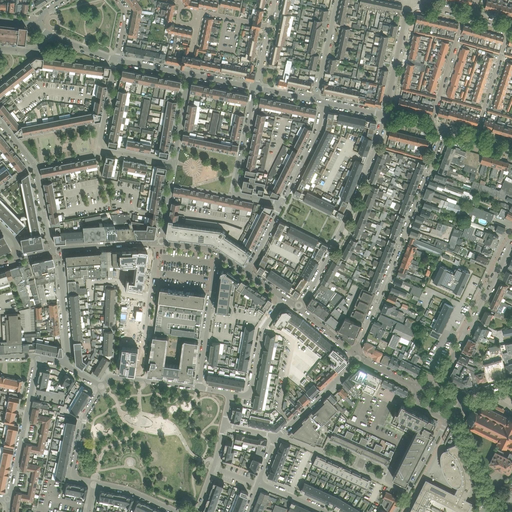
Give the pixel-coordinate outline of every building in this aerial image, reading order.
[(500,12),(503,2),(503,1),(503,0),(502,0),(497,0),(498,0),(495,11),(500,12)] [(175,10),(176,5),(166,3),(158,1),(157,5),(157,6),(160,7),(162,7),(163,5),(168,6),(167,8),(175,10)] [(142,8),(138,2),(132,6),(134,10),(134,11),(144,13),(151,14),(153,15),(154,12),(142,10),(142,8)] [(263,16),(264,10),(262,10),(263,7),(255,5),(254,5),(253,8),(256,9),(255,15),(263,16)] [(144,16),(144,13),(134,11),(133,16),(146,19),(149,19),(151,20),(152,20),(153,15),(151,14),(150,17),(144,16)] [(339,12),(337,18),(350,20),(351,18),(348,17),(349,15),(346,14),(346,13),(339,12)] [(421,23),(422,15),(418,14),(415,27),(414,32),(418,33),(419,31),(420,28),(417,28),(418,22),(421,23)] [(263,16),(255,15),(254,15),(253,17),(248,16),(248,19),(253,20),(253,21),(253,23),(252,25),(252,26),(249,26),(246,25),(246,28),(247,29),(251,29),(250,32),(259,34),(260,28),(260,27),(261,25),(261,23),(261,22),(263,16)] [(172,23),(173,19),(165,18),(165,19),(165,21),(164,26),(166,26),(167,27),(172,23)] [(212,26),(212,25),(213,24),(205,22),(204,27),(220,31),(220,28),(217,28),(217,27),(212,26)] [(167,27),(166,29),(169,30),(167,37),(171,38),(172,33),(173,30),(174,30),(175,26),(174,26),(174,24),(172,23),(167,27)] [(26,33),(27,28),(27,27),(26,27),(24,27),(19,26),(0,24),(0,41),(1,41),(6,42),(9,42),(14,43),(16,43),(25,44),(26,35),(26,33)] [(471,35),(473,27),(469,26),(465,38),(467,39),(469,34),(471,35)] [(396,35),(397,30),(382,27),(382,30),(389,32),(389,34),(396,35)] [(480,38),(482,30),(478,28),(474,41),(476,41),(477,37),(480,38)] [(312,34),(312,35),(311,37),(306,36),(306,38),(311,39),(310,42),(317,43),(319,38),(319,37),(319,36),(320,31),(310,29),(310,31),(307,30),(307,33),(312,34)] [(210,36),(211,34),(203,32),(202,37),(218,40),(218,38),(215,37),(210,36)] [(258,40),(259,34),(250,32),(252,32),(250,38),(258,40)] [(494,49),(493,52),(499,53),(500,51),(504,37),(498,35),(496,42),(499,43),(498,48),(498,51),(494,49)] [(140,57),(145,58),(147,47),(148,41),(143,40),(143,43),(142,45),(140,57)] [(449,43),(442,41),(441,43),(439,42),(439,44),(441,44),(440,47),(448,49),(449,45),(448,45),(449,43)] [(208,46),(208,43),(201,42),(200,47),(207,48),(216,50),(216,48),(213,47),(208,46)] [(157,47),(154,59),(159,60),(159,61),(160,61),(163,44),(160,44),(159,48),(157,47)] [(164,62),(166,55),(168,45),(163,44),(160,61),(164,62)] [(188,56),(190,47),(185,46),(185,49),(186,49),(185,53),(184,52),(183,55),(183,58),(182,58),(183,58),(182,65),(184,66),(185,64),(187,65),(189,65),(192,65),(192,66),(198,67),(200,67),(202,60),(202,59),(197,58),(198,54),(198,51),(206,52),(207,50),(202,49),(200,48),(196,48),(195,54),(194,57),(193,57),(191,56),(189,56),(188,56)] [(447,53),(448,49),(440,47),(440,50),(438,49),(437,51),(439,51),(438,53),(445,55),(445,53),(447,53)] [(469,52),(469,50),(463,48),(463,47),(462,50),(461,49),(460,53),(467,56),(468,53),(469,54),(470,54),(471,52),(469,52)] [(492,62),(494,57),(492,57),(493,54),(486,51),(485,54),(483,54),(482,59),(485,60),(492,62)] [(408,57),(408,60),(420,63),(421,59),(419,59),(419,57),(421,57),(422,55),(409,52),(408,57)] [(255,57),(256,55),(246,53),(246,57),(242,56),(241,60),(244,60),(247,61),(249,61),(250,59),(254,60),(254,56),(255,57)] [(444,57),(445,55),(438,53),(437,55),(436,55),(435,56),(437,57),(437,59),(444,62),(445,58),(444,57)] [(467,58),(467,56),(460,53),(458,57),(459,58),(459,60),(466,62),(466,60),(468,60),(468,59),(467,58)] [(30,62),(35,69),(38,66),(35,57),(30,62)] [(278,65),(278,61),(269,59),(269,61),(270,61),(269,65),(270,65),(270,66),(272,66),(273,65),(276,66),(275,67),(280,68),(281,65),(278,65)] [(443,66),(444,62),(437,59),(436,62),(434,61),(433,63),(435,63),(434,65),(441,67),(442,65),(443,66)] [(35,69),(30,62),(25,65),(31,72),(35,69)] [(425,67),(423,66),(422,66),(415,64),(407,63),(406,67),(419,70),(422,71),(424,71),(425,67)] [(254,81),(256,72),(253,72),(254,65),(251,64),(251,68),(248,67),(246,79),(254,81)] [(289,76),(290,69),(291,68),(291,65),(286,64),(285,70),(283,78),(280,77),(278,86),(287,88),(287,85),(287,84),(288,81),(289,76)] [(31,72),(25,65),(21,69),(26,76),(31,72)] [(440,69),(441,67),(434,65),(433,67),(432,67),(431,68),(434,69),(433,71),(440,74),(442,70),(440,69)] [(462,70),(463,68),(456,65),(454,69),(456,70),(455,72),(462,74),(462,72),(464,72),(465,71),(462,70)] [(16,72),(22,79),(26,76),(21,69),(16,72)] [(122,69),(121,75),(120,79),(126,80),(128,70),(122,69)] [(12,76),(18,83),(22,79),(16,72),(12,76)] [(453,73),(452,77),(460,80),(460,78),(462,78),(463,77),(461,76),(462,74),(455,72),(454,74),(453,73)] [(172,85),(121,75),(120,79),(118,90),(127,92),(167,100),(176,102),(176,98),(176,97),(177,97),(178,91),(177,91),(177,90),(172,89),(171,89),(172,86),(172,85)] [(18,83),(12,76),(8,79),(13,86),(18,83)] [(436,81),(437,79),(430,77),(430,80),(428,79),(428,81),(430,81),(429,84),(436,86),(438,82),(436,81)] [(452,77),(451,81),(452,82),(451,84),(458,86),(458,84),(460,85),(461,83),(459,82),(460,80),(452,77)] [(13,86),(8,79),(3,82),(9,90),(13,86)] [(180,81),(174,79),(172,89),(177,90),(178,90),(180,81)] [(0,85),(0,87),(5,93),(9,90),(3,82),(0,85)] [(429,83),(427,90),(433,92),(434,89),(435,90),(436,86),(429,84),(429,83)] [(380,107),(385,86),(379,84),(376,97),(374,107),(375,106),(380,107)] [(457,88),(458,86),(451,84),(450,86),(449,85),(448,89),(457,92),(457,90),(458,90),(459,89),(457,88)] [(188,104),(198,105),(244,115),(245,112),(245,110),(246,110),(247,105),(246,104),(241,103),(242,100),(242,99),(191,88),(190,92),(188,104)] [(365,101),(367,94),(363,93),(364,89),(361,88),(360,91),(360,92),(358,99),(365,101)] [(456,95),(457,92),(448,89),(447,93),(448,94),(447,96),(454,98),(455,96),(456,96),(457,95),(456,95)] [(104,98),(105,92),(97,90),(95,96),(100,96),(100,97),(99,99),(99,101),(99,102),(94,101),(93,106),(102,108),(103,102),(104,100),(104,98)] [(126,98),(127,92),(118,90),(117,97),(126,98)] [(417,110),(419,102),(417,102),(419,94),(421,95),(422,93),(417,91),(416,93),(416,96),(412,109),(417,110)] [(403,106),(406,93),(404,93),(402,98),(400,98),(398,105),(403,106)] [(472,99),(472,102),(476,103),(477,101),(479,102),(481,97),(474,94),(474,95),(472,99)] [(422,111),(425,98),(423,98),(421,103),(419,102),(417,110),(422,111)] [(163,99),(162,106),(166,106),(175,108),(176,102),(167,100),(163,99)] [(432,114),(435,101),(432,100),(431,105),(429,105),(427,112),(432,114)] [(493,109),(500,111),(502,103),(495,101),(494,106),(493,109)] [(450,109),(450,106),(451,105),(448,104),(447,109),(444,109),(442,116),(447,118),(447,117),(450,109)] [(0,113),(0,114),(3,119),(10,113),(7,109),(0,113)] [(127,111),(123,111),(114,109),(113,115),(126,118),(127,111)] [(92,112),(94,121),(100,120),(101,114),(92,112)] [(329,112),(327,118),(328,118),(334,119),(337,120),(338,120),(337,122),(343,123),(345,115),(339,113),(339,114),(338,114),(329,112)] [(3,119),(7,123),(14,117),(10,113),(3,119)] [(113,115),(112,121),(121,123),(124,124),(126,118),(113,115)] [(14,117),(7,123),(10,127),(17,122),(14,117)] [(328,118),(325,130),(326,130),(331,132),(333,124),(333,121),(334,119),(328,118)] [(361,118),(359,127),(364,128),(365,126),(366,126),(369,126),(375,128),(377,122),(367,120),(366,120),(366,119),(361,118)] [(497,132),(500,121),(498,121),(497,123),(495,122),(493,130),(492,130),(492,131),(497,132)] [(21,126),(17,122),(10,127),(14,132),(21,126)] [(304,126),(305,123),(299,122),(298,126),(301,126),(303,128),(302,131),(310,135),(313,130),(312,130),(308,127),(304,126)] [(163,125),(159,124),(158,130),(162,131),(171,133),(172,127),(163,125)] [(14,132),(17,136),(23,135),(21,126),(14,132)] [(326,130),(324,134),(332,138),(335,134),(331,132),(326,130)] [(310,135),(302,131),(299,136),(307,140),(310,135)] [(398,140),(400,132),(395,131),(392,144),(394,145),(396,139),(398,140)] [(324,134),(321,138),(330,143),(332,138),(324,134)] [(408,142),(410,135),(405,134),(402,146),(404,147),(405,142),(408,142)] [(188,144),(195,145),(196,138),(189,136),(188,144)] [(307,140),(299,136),(297,141),(305,145),(307,140)] [(365,136),(363,141),(371,145),(373,139),(372,139),(367,137),(365,136)] [(418,145),(420,137),(415,136),(411,149),(413,149),(415,144),(418,145)] [(195,145),(202,147),(204,139),(196,138),(195,145)] [(321,138),(319,143),(328,147),(330,143),(321,138)] [(429,140),(424,138),(421,151),(420,156),(419,158),(421,158),(425,160),(427,156),(423,155),(425,147),(427,147),(429,140)] [(202,147),(209,148),(211,141),(204,139),(202,147)] [(131,149),(137,151),(143,152),(145,143),(140,142),(139,142),(133,140),(131,149)] [(209,148),(217,150),(218,142),(211,141),(209,148)] [(298,159),(301,153),(302,152),(302,150),(305,145),(297,141),(294,146),(298,148),(297,149),(297,151),(293,149),(290,154),(298,159)] [(363,141),(360,147),(369,150),(371,145),(363,141)] [(10,146),(6,142),(0,146),(0,148),(3,152),(10,146)] [(217,150),(224,151),(225,144),(218,142),(217,150)] [(319,143),(317,147),(326,151),(328,147),(319,143)] [(224,151),(231,153),(233,145),(232,145),(225,144),(224,151)] [(465,164),(469,151),(466,150),(466,152),(449,145),(448,146),(447,147),(448,148),(447,150),(446,152),(445,152),(445,153),(445,154),(445,156),(456,160),(457,158),(453,156),(454,153),(461,156),(460,159),(459,161),(462,163),(465,164)] [(14,151),(10,146),(3,152),(7,157),(14,151)] [(317,147),(315,151),(324,156),(326,151),(317,147)] [(360,147),(358,152),(367,155),(369,150),(360,147)] [(18,156),(14,151),(7,157),(10,162),(18,156)] [(315,151),(313,156),(322,160),(324,156),(315,151)] [(380,151),(378,156),(390,160),(391,158),(388,157),(389,154),(380,151)] [(298,159),(290,154),(288,160),(296,164),(298,159)] [(477,168),(479,162),(480,162),(482,155),(478,154),(474,167),(471,166),(469,165),(467,171),(473,173),(476,174),(477,168)] [(18,156),(10,162),(14,166),(21,161),(18,156)] [(313,156),(311,160),(319,164),(322,160),(313,156)] [(376,161),(374,166),(387,171),(388,168),(385,167),(385,165),(383,164),(383,163),(386,164),(387,162),(389,163),(390,160),(378,156),(377,160),(376,161)] [(451,161),(456,163),(462,164),(462,163),(459,161),(456,160),(445,156),(444,158),(443,159),(442,160),(443,161),(442,162),(441,162),(441,164),(441,167),(452,171),(453,168),(449,167),(450,164),(451,161)] [(494,158),(493,158),(492,158),(492,157),(490,157),(487,156),(482,175),(485,175),(486,173),(485,173),(488,165),(491,166),(493,167),(492,170),(490,177),(493,178),(498,160),(496,159),(496,158),(494,158)] [(285,165),(293,169),(296,164),(288,160),(285,165)] [(311,160),(309,164),(317,168),(319,164),(311,160)] [(355,160),(353,165),(362,169),(364,163),(355,160)] [(511,166),(511,164),(509,163),(509,162),(507,162),(504,161),(503,161),(503,160),(501,160),(498,160),(493,178),(495,179),(496,176),(498,168),(502,169),(499,180),(501,181),(503,173),(504,170),(507,171),(507,170),(509,171),(511,168),(511,166)] [(18,171),(25,166),(21,161),(14,166),(18,171)] [(112,169),(114,163),(104,161),(103,168),(112,169)] [(309,164),(306,168),(315,173),(317,168),(309,164)] [(421,174),(423,169),(411,164),(410,167),(412,167),(411,169),(415,171),(415,172),(412,171),(411,173),(408,172),(407,174),(420,179),(421,174)] [(283,170),(291,174),(293,169),(285,165),(283,170)] [(353,165),(351,171),(360,174),(362,169),(353,165)] [(374,166),(373,171),(371,176),(383,180),(384,178),(382,178),(381,177),(380,177),(378,177),(379,174),(379,173),(380,171),(383,171),(382,172),(386,173),(387,171),(374,166)] [(458,173),(452,171),(441,167),(440,169),(439,169),(438,170),(439,171),(446,174),(451,176),(451,174),(457,176),(458,173)] [(7,179),(12,176),(6,168),(1,172),(7,179)] [(111,176),(112,169),(103,168),(102,174),(111,176)] [(246,168),(242,190),(263,194),(268,173),(255,170),(246,168)] [(306,168),(304,173),(313,177),(315,173),(306,168)] [(280,175),(288,179),(291,174),(283,170),(280,175)] [(163,179),(165,173),(155,171),(154,178),(163,179)] [(348,175),(348,176),(358,179),(360,174),(351,171),(349,176),(348,175)] [(43,245),(41,238),(28,172),(21,178),(32,237),(34,239),(29,240),(28,235),(20,236),(22,249),(43,245)] [(304,173),(302,177),(303,178),(307,180),(311,182),(313,177),(304,173)] [(457,181),(438,174),(436,173),(434,179),(445,183),(446,181),(455,184),(456,183),(457,182),(457,181)] [(418,184),(420,179),(407,174),(406,177),(409,178),(409,177),(412,178),(411,182),(410,185),(407,184),(407,183),(404,182),(403,184),(416,189),(418,184)] [(288,179),(280,175),(278,180),(286,184),(288,179)] [(348,176),(346,181),(356,185),(358,179),(348,176)] [(162,186),(163,179),(154,178),(153,184),(162,186)] [(303,178),(297,189),(302,192),(303,190),(305,187),(307,182),(306,181),(307,180),(303,178)] [(446,185),(435,181),(430,179),(428,186),(436,189),(437,186),(444,188),(445,187),(446,187),(446,185)] [(500,190),(511,194),(511,182),(505,179),(500,190)] [(286,184),(278,180),(275,185),(283,189),(286,184)] [(347,182),(345,187),(354,190),(356,185),(346,181),(347,182)] [(478,189),(480,183),(474,181),(473,182),(471,186),(477,189),(478,189)] [(511,202),(511,194),(500,190),(480,183),(478,189),(478,190),(505,200),(506,199),(511,202)] [(153,184),(152,191),(161,192),(162,186),(153,184)] [(414,194),(416,189),(403,184),(402,187),(405,188),(406,188),(408,189),(407,192),(406,195),(403,194),(403,193),(400,192),(399,195),(412,199),(414,194)] [(475,195),(477,189),(471,186),(464,184),(462,187),(470,190),(469,192),(475,195)] [(283,189),(275,185),(273,190),(281,194),(283,189)] [(379,188),(377,187),(372,185),(370,190),(383,195),(383,194),(390,197),(391,197),(393,192),(393,190),(391,189),(389,188),(388,188),(386,193),(381,191),(380,191),(378,190),(379,188)] [(464,191),(447,185),(446,189),(462,194),(464,191)] [(185,204),(188,189),(181,187),(179,196),(182,197),(182,203),(185,204)] [(345,187),(343,192),(352,195),(354,190),(345,187)] [(435,190),(432,189),(427,187),(425,192),(456,204),(457,201),(448,197),(434,192),(435,190)] [(188,189),(185,204),(188,204),(190,198),(193,199),(195,190),(188,189)] [(296,189),(294,194),(303,199),(304,199),(303,200),(308,202),(312,194),(307,192),(306,194),(305,193),(302,192),(297,189),(296,189)] [(199,207),(202,192),(195,190),(193,199),(193,202),(196,203),(196,206),(199,207)] [(383,195),(370,190),(368,195),(367,200),(379,205),(383,206),(384,204),(377,201),(376,201),(374,200),(375,198),(376,195),(379,196),(382,197),(383,195)] [(160,199),(161,192),(152,191),(151,197),(160,199)] [(208,202),(210,193),(202,192),(199,207),(202,207),(205,202),(208,202)] [(343,192),(341,198),(344,199),(349,201),(352,195),(343,192)] [(456,204),(425,192),(423,198),(431,201),(432,199),(440,202),(438,206),(440,207),(445,209),(449,210),(451,211),(468,217),(469,213),(470,209),(456,204)] [(211,203),(211,209),(214,210),(217,195),(210,193),(208,202),(211,203)] [(312,194),(308,202),(313,204),(317,196),(312,194)] [(219,205),(222,205),(224,196),(217,195),(214,210),(217,210),(219,205)] [(410,204),(412,199),(399,195),(398,197),(401,199),(402,198),(404,199),(403,202),(402,205),(399,204),(396,202),(395,205),(408,209),(410,204)] [(22,218),(1,196),(0,197),(0,218),(14,233),(16,232),(20,236),(28,234),(29,238),(33,237),(35,239),(41,238),(36,215),(22,218)] [(225,212),(228,213),(231,198),(224,196),(222,205),(225,206),(225,212)] [(317,196),(313,204),(317,207),(321,199),(317,196)] [(159,205),(160,199),(151,197),(150,204),(159,205)] [(228,213),(231,213),(234,208),(237,208),(239,200),(231,198),(228,213)] [(321,199),(317,207),(322,209),(326,201),(321,199)] [(339,208),(338,210),(344,212),(349,201),(344,199),(341,205),(339,208)] [(240,209),(240,215),(243,216),(246,201),(239,200),(237,208),(240,209)] [(379,205),(367,200),(365,205),(363,210),(375,215),(376,212),(373,211),(372,212),(370,211),(371,208),(372,205),(375,206),(378,207),(379,205)] [(246,216),(248,211),(251,211),(253,203),(246,201),(243,216),(246,216)] [(326,201),(322,209),(326,211),(330,203),(326,201)] [(181,204),(172,202),(171,208),(170,213),(169,219),(176,220),(178,220),(179,214),(175,214),(175,209),(180,210),(181,204)] [(423,208),(427,209),(431,211),(431,209),(438,211),(440,207),(438,206),(438,207),(425,202),(423,208)] [(330,203),(326,211),(331,214),(331,213),(333,214),(342,218),(344,213),(344,212),(338,210),(335,208),(334,208),(335,205),(330,203)] [(47,206),(49,214),(50,223),(59,221),(58,215),(54,216),(53,213),(53,211),(57,210),(56,204),(47,206)] [(153,211),(153,214),(152,217),(148,217),(147,223),(156,225),(157,218),(157,215),(159,205),(150,204),(149,211),(153,211)] [(265,205),(263,209),(271,213),(274,207),(265,205)] [(406,214),(408,209),(395,205),(394,208),(397,209),(398,208),(400,209),(399,212),(401,213),(406,214)] [(494,214),(490,212),(474,206),(472,205),(470,209),(469,213),(476,215),(491,221),(494,214)] [(511,210),(510,209),(509,212),(502,208),(499,215),(503,217),(504,216),(511,220),(511,210)] [(263,209),(260,214),(268,218),(271,213),(263,209)] [(435,214),(431,212),(422,209),(420,215),(429,218),(429,217),(433,219),(435,214)] [(375,215),(363,210),(361,215),(359,220),(371,225),(372,223),(369,221),(368,222),(366,221),(367,218),(368,215),(371,216),(371,217),(374,218),(375,215)] [(136,238),(131,221),(129,214),(124,213),(111,214),(113,223),(117,231),(117,239),(136,238)] [(473,222),(476,215),(469,213),(468,217),(469,218),(468,220),(470,221),(473,222)] [(260,214),(258,219),(266,223),(268,218),(260,214)] [(431,220),(421,216),(417,215),(415,220),(419,222),(423,223),(424,220),(433,224),(434,222),(434,221),(431,220)] [(401,228),(403,223),(403,222),(391,218),(390,220),(395,221),(394,225),(392,230),(387,228),(387,229),(399,234),(401,228)] [(245,248),(225,235),(226,232),(222,229),(175,223),(176,220),(169,219),(167,234),(169,238),(181,239),(213,243),(217,246),(245,265),(253,248),(247,245),(245,248)] [(258,219),(255,224),(263,228),(266,223),(258,219)] [(371,225),(359,220),(357,225),(355,230),(367,235),(368,233),(365,232),(362,231),(363,228),(364,225),(367,226),(367,227),(370,228),(371,225)] [(498,236),(494,234),(489,232),(483,229),(484,226),(470,221),(468,220),(467,224),(465,227),(462,236),(478,241),(484,244),(484,243),(485,244),(484,246),(489,248),(490,246),(493,247),(496,248),(498,243),(499,241),(497,240),(498,236)] [(154,238),(156,225),(147,223),(135,221),(133,221),(131,221),(136,238),(154,238)] [(280,221),(278,226),(278,227),(284,229),(286,231),(288,231),(287,234),(291,236),(295,228),(291,225),(290,226),(289,225),(280,221)] [(426,229),(427,227),(414,221),(412,227),(419,230),(420,227),(426,229)] [(94,226),(82,226),(83,241),(87,241),(87,239),(91,239),(92,241),(92,240),(96,240),(99,240),(99,238),(101,238),(103,238),(104,240),(106,240),(106,241),(107,240),(107,239),(106,232),(104,227),(104,225),(102,225),(102,222),(99,222),(99,225),(94,226)] [(113,223),(103,223),(104,225),(104,227),(106,232),(107,239),(116,239),(117,239),(117,231),(113,223)] [(261,233),(263,228),(255,224),(253,229),(261,233)] [(503,233),(505,228),(498,225),(497,227),(491,224),(490,227),(503,233)] [(278,227),(273,237),(278,239),(281,234),(282,231),(284,229),(278,227)] [(295,228),(291,236),(296,238),(300,230),(295,228)] [(253,229),(250,234),(258,238),(261,233),(253,229)] [(397,239),(399,234),(387,229),(386,230),(385,233),(388,234),(388,233),(391,234),(390,237),(397,239)] [(300,230),(296,238),(300,240),(304,232),(300,230)] [(421,233),(416,231),(411,230),(409,235),(419,239),(421,233)] [(304,232),(300,240),(305,243),(304,244),(309,235),(304,232)] [(250,234),(248,239),(256,243),(258,238),(250,234)] [(309,235),(304,244),(309,246),(314,237),(309,235)] [(0,253),(4,252),(4,253),(11,249),(4,236),(0,237),(0,253)] [(314,237),(309,246),(314,248),(314,247),(315,245),(317,246),(320,247),(325,250),(328,245),(319,240),(318,240),(318,239),(314,237)] [(436,246),(426,243),(421,241),(416,239),(411,237),(409,244),(417,247),(423,249),(424,249),(440,255),(442,249),(439,248),(436,246)] [(358,242),(356,240),(351,238),(349,243),(360,249),(362,246),(359,245),(356,244),(358,242)] [(422,239),(421,241),(426,243),(436,246),(438,239),(436,238),(434,244),(430,242),(431,241),(428,240),(427,241),(422,239)] [(245,244),(247,245),(253,248),(256,243),(248,239),(245,244)] [(386,246),(385,249),(384,252),(381,251),(382,251),(378,249),(377,252),(390,257),(392,252),(394,247),(380,241),(378,240),(377,243),(384,245),(386,246)] [(454,248),(455,245),(456,242),(450,240),(449,243),(446,250),(452,253),(453,251),(454,248)] [(360,249),(349,243),(346,247),(344,252),(355,258),(356,256),(354,254),(353,255),(351,254),(353,251),(354,248),(357,249),(356,250),(359,251),(360,249)] [(417,247),(409,244),(407,249),(422,254),(423,252),(416,249),(417,247)] [(477,244),(475,250),(489,255),(490,255),(490,254),(491,254),(492,250),(477,244)] [(317,252),(313,260),(319,263),(325,250),(320,247),(318,249),(317,252)] [(121,251),(112,252),(112,265),(136,264),(133,282),(128,281),(127,284),(127,287),(128,287),(141,289),(142,289),(147,250),(137,249),(137,250),(134,250),(132,250),(131,250),(121,251)] [(422,254),(407,249),(405,254),(413,257),(414,254),(421,257),(420,258),(424,259),(425,255),(422,254)] [(485,264),(486,263),(487,263),(487,262),(487,261),(487,260),(488,257),(474,251),(471,258),(476,261),(476,260),(481,262),(485,264)] [(355,258),(344,252),(341,256),(348,260),(349,257),(351,259),(354,261),(355,258)] [(386,267),(388,262),(390,257),(377,252),(376,254),(379,256),(380,255),(382,256),(381,259),(380,262),(377,261),(374,259),(373,262),(386,267)] [(94,268),(93,253),(86,254),(88,274),(83,274),(83,277),(83,278),(88,278),(95,278),(94,276),(94,268)] [(101,277),(100,253),(93,253),(94,268),(94,276),(95,278),(101,277)] [(81,277),(79,254),(72,255),(74,278),(81,277)] [(88,274),(86,254),(79,254),(81,277),(83,277),(83,274),(88,274)] [(264,254),(259,265),(260,265),(264,267),(270,257),(264,254)] [(405,254),(403,260),(401,265),(416,271),(417,268),(415,267),(416,265),(411,263),(411,262),(417,264),(419,261),(412,259),(413,257),(405,254)] [(74,278),(72,255),(65,255),(67,278),(74,278)] [(55,272),(54,266),(54,265),(52,257),(45,259),(49,273),(49,277),(51,276),(55,275),(54,272),(55,272)] [(336,257),(333,261),(344,267),(345,268),(346,264),(343,263),(341,262),(342,260),(340,259),(336,257)] [(310,258),(308,263),(317,267),(319,263),(313,260),(310,258)] [(49,273),(45,259),(38,260),(42,275),(43,278),(44,278),(46,277),(49,277),(49,273)] [(38,260),(31,262),(33,267),(35,277),(38,276),(38,279),(43,278),(42,275),(38,260)] [(344,267),(333,261),(330,268),(327,273),(338,279),(339,277),(336,275),(335,275),(336,271),(339,267),(343,269),(344,267)] [(384,272),(386,267),(373,262),(372,265),(375,266),(375,265),(378,266),(377,269),(376,272),(373,271),(370,270),(369,272),(382,277),(384,272)] [(32,274),(30,268),(28,263),(23,264),(26,272),(27,272),(28,276),(32,274)] [(308,263),(306,267),(314,271),(317,267),(308,263)] [(29,281),(26,272),(23,264),(19,266),(24,282),(25,285),(29,283),(29,281)] [(260,265),(257,270),(265,276),(266,276),(266,277),(271,280),(276,272),(271,269),(270,271),(269,271),(264,267),(260,265)] [(416,271),(401,265),(399,270),(407,273),(408,271),(415,273),(416,271)] [(441,265),(433,281),(440,285),(440,284),(453,290),(453,291),(460,294),(462,288),(463,289),(465,283),(470,272),(463,269),(456,266),(454,272),(448,269),(448,268),(441,265)] [(25,285),(24,282),(21,274),(17,276),(14,267),(10,269),(13,279),(14,281),(23,305),(24,307),(27,307),(31,305),(29,299),(25,285)] [(306,267),(303,271),(312,276),(314,271),(306,267)] [(216,309),(227,311),(231,279),(237,283),(240,279),(225,269),(221,271),(216,309)] [(0,293),(12,290),(8,280),(5,270),(0,271),(0,293)] [(421,279),(399,270),(398,273),(397,273),(397,274),(397,275),(397,276),(404,279),(405,276),(419,282),(419,280),(420,281),(421,279)] [(511,272),(506,270),(503,279),(511,283),(511,272)] [(303,271),(301,275),(304,277),(308,279),(310,280),(312,276),(303,271)] [(276,272),(271,280),(275,283),(280,275),(276,272)] [(380,282),(382,277),(369,272),(368,275),(371,276),(374,277),(373,279),(372,283),(369,282),(369,281),(366,280),(365,282),(378,287),(380,282)] [(338,279),(327,273),(324,278),(331,282),(332,279),(337,281),(338,279)] [(280,275),(275,283),(279,285),(284,278),(280,275)] [(297,286),(295,288),(300,291),(308,279),(304,277),(303,279),(302,278),(298,284),(297,286)] [(413,285),(401,279),(396,277),(395,280),(394,280),(394,281),(394,282),(394,283),(401,286),(402,283),(412,287),(413,285)] [(284,278),(279,285),(283,288),(288,281),(284,278)] [(331,282),(324,278),(321,283),(331,288),(332,286),(334,287),(335,285),(331,282)] [(39,303),(35,283),(34,279),(29,281),(29,283),(30,285),(34,298),(35,304),(39,303)] [(241,290),(246,283),(242,280),(237,287),(241,290)] [(288,281),(283,288),(288,291),(289,291),(298,297),(301,292),(300,291),(295,288),(293,286),(291,286),(293,283),(288,281)] [(376,292),(378,287),(365,282),(364,285),(367,286),(370,287),(369,289),(376,292)] [(246,293),(250,286),(246,283),(241,290),(246,293)] [(507,289),(508,286),(504,284),(503,284),(501,283),(498,289),(510,294),(511,294),(511,291),(511,290),(510,290),(510,291),(507,289)] [(319,315),(336,292),(336,291),(322,284),(320,286),(327,290),(313,311),(319,315)] [(410,293),(420,296),(423,288),(413,285),(410,293)] [(246,293),(250,296),(255,289),(250,286),(246,293)] [(313,311),(327,290),(320,286),(313,297),(306,306),(313,311)] [(407,292),(398,288),(393,286),(392,286),(392,288),(391,289),(390,290),(391,290),(390,292),(395,294),(398,295),(398,293),(405,296),(406,295),(409,296),(410,293),(407,292)] [(360,292),(362,293),(373,298),(375,293),(362,287),(360,292)] [(161,288),(155,331),(158,332),(198,337),(200,337),(206,294),(161,288)] [(250,296),(255,299),(259,292),(255,289),(250,296)] [(510,294),(498,289),(495,294),(492,300),(504,306),(508,307),(509,305),(501,301),(502,298),(504,294),(509,297),(510,294)] [(255,299),(259,302),(264,295),(259,292),(255,299)] [(325,320),(344,297),(336,292),(319,315),(324,319),(325,320)] [(362,293),(360,292),(358,297),(371,302),(373,298),(362,293)] [(389,294),(389,295),(388,295),(388,296),(388,297),(387,299),(391,301),(394,303),(399,305),(401,299),(394,296),(392,295),(389,294)] [(259,302),(264,305),(268,298),(264,295),(259,302)] [(345,316),(348,308),(344,303),(347,299),(344,297),(325,320),(336,329),(342,323),(345,316)] [(371,302),(358,297),(356,301),(369,307),(371,302)] [(264,305),(268,308),(272,302),(272,300),(271,299),(269,298),(268,298),(264,305)] [(506,314),(501,311),(504,306),(492,300),(490,306),(492,307),(491,309),(498,313),(505,316),(506,314)] [(354,306),(360,309),(367,312),(369,307),(356,301),(354,306)] [(396,309),(397,307),(386,302),(383,307),(402,315),(404,312),(396,309)] [(454,307),(445,303),(442,308),(451,312),(454,307)] [(360,309),(354,306),(352,311),(365,316),(367,312),(360,309)] [(383,307),(381,312),(386,314),(389,315),(390,313),(401,318),(402,315),(383,307)] [(281,310),(270,327),(277,329),(281,323),(284,325),(288,320),(293,313),(287,308),(284,309),(284,311),(282,311),(281,310)] [(451,312),(442,308),(440,313),(449,317),(451,312)] [(365,316),(352,311),(350,315),(363,321),(365,316)] [(488,323),(492,315),(492,314),(485,311),(481,320),(486,322),(488,323)] [(22,351),(21,336),(23,336),(23,334),(21,334),(21,332),(23,332),(23,329),(21,329),(20,313),(5,314),(5,316),(2,316),(3,341),(0,341),(0,352),(10,352),(19,351),(19,352),(22,351)] [(293,313),(288,320),(293,323),(298,316),(293,313)] [(449,317),(440,313),(438,318),(447,322),(449,317)] [(410,341),(416,330),(409,327),(380,314),(378,320),(387,325),(389,325),(388,325),(392,328),(390,332),(393,333),(401,336),(401,337),(410,341)] [(298,316),(293,323),(297,326),(303,319),(298,316)] [(357,335),(362,324),(345,316),(342,323),(336,329),(343,333),(343,334),(343,335),(347,337),(347,338),(348,339),(348,340),(349,340),(351,341),(352,341),(353,341),(354,341),(355,339),(355,338),(356,337),(356,336),(356,334),(357,335)] [(407,317),(406,321),(411,323),(409,327),(416,330),(419,323),(416,321),(407,317)] [(447,322),(438,318),(435,322),(444,327),(447,322)] [(303,319),(297,326),(302,330),(307,323),(303,319)] [(385,329),(387,325),(378,320),(375,319),(373,324),(385,329)] [(444,327),(435,322),(433,328),(442,332),(444,327)] [(307,323),(302,330),(306,333),(312,327),(307,323)] [(367,354),(370,356),(372,357),(385,330),(385,329),(373,324),(370,331),(363,348),(365,353),(367,354)] [(487,336),(490,330),(479,325),(476,331),(484,335),(487,336)] [(312,327),(306,333),(310,337),(316,330),(312,327)] [(316,330),(310,337),(315,341),(320,334),(316,330)] [(155,331),(154,331),(154,332),(155,332),(154,340),(153,343),(153,347),(152,355),(151,364),(150,367),(149,374),(153,375),(157,376),(157,375),(158,375),(159,375),(162,375),(164,375),(166,376),(167,375),(176,376),(176,377),(178,377),(180,378),(183,378),(184,378),(185,378),(184,379),(189,380),(193,380),(194,372),(194,370),(195,361),(196,353),(197,349),(197,345),(198,341),(198,337),(158,332),(155,331)] [(483,337),(484,335),(476,331),(473,337),(481,341),(484,342),(486,338),(483,337)] [(275,340),(276,334),(267,332),(266,336),(267,336),(266,339),(275,340)] [(388,365),(396,348),(396,347),(399,341),(401,337),(401,336),(393,333),(389,342),(388,344),(383,355),(380,361),(384,363),(388,365)] [(320,334),(315,341),(319,345),(325,338),(320,334)] [(401,337),(399,341),(408,345),(410,341),(401,337)] [(325,338),(319,345),(324,348),(329,342),(325,338)] [(389,342),(381,338),(372,357),(380,361),(389,342)] [(73,342),(74,348),(74,355),(79,355),(82,354),(81,348),(80,341),(77,341),(77,339),(73,339),(73,342)] [(476,343),(473,341),(469,339),(466,345),(473,349),(474,348),(476,343)] [(36,341),(34,351),(40,352),(42,343),(36,341)] [(329,342),(324,348),(329,353),(334,347),(335,346),(329,342)] [(508,352),(502,353),(506,366),(507,369),(508,374),(511,372),(511,363),(511,364),(509,365),(507,359),(510,358),(509,354),(511,353),(511,342),(505,344),(508,352)] [(52,355),(57,356),(62,355),(61,346),(59,346),(54,345),(52,355)] [(476,349),(474,348),(473,349),(466,345),(465,347),(464,346),(462,351),(463,352),(462,354),(467,356),(468,354),(470,355),(473,356),(476,349)] [(500,345),(489,347),(491,355),(502,353),(500,345)] [(120,371),(136,374),(137,362),(137,363),(137,362),(137,358),(138,358),(138,357),(139,349),(138,348),(134,348),(123,346),(122,358),(121,358),(121,360),(120,371)] [(398,366),(405,351),(406,351),(406,350),(407,347),(404,346),(402,350),(396,348),(388,365),(397,369),(398,366)] [(349,363),(349,360),(347,360),(347,358),(347,357),(348,358),(348,357),(336,347),(335,348),(334,348),(334,347),(329,353),(332,356),(331,357),(336,363),(334,362),(334,363),(332,361),(331,362),(332,364),(334,366),(339,371),(340,372),(349,363)] [(99,349),(99,353),(103,355),(103,354),(105,354),(104,356),(110,359),(113,354),(113,352),(112,352),(112,350),(102,349),(99,349)] [(401,368),(404,369),(409,372),(416,357),(414,355),(411,361),(409,359),(408,361),(407,361),(412,350),(410,349),(406,355),(404,354),(398,366),(399,367),(400,368),(401,368)] [(458,360),(457,362),(460,364),(461,362),(466,364),(468,360),(477,364),(478,361),(467,356),(462,354),(461,353),(458,360)] [(79,355),(74,355),(75,364),(82,360),(82,354),(79,355)] [(110,361),(105,358),(103,356),(101,356),(100,357),(102,358),(100,360),(108,365),(109,364),(108,363),(110,361)] [(419,358),(416,357),(409,372),(413,374),(413,375),(415,375),(416,375),(421,366),(421,365),(420,367),(417,366),(417,365),(416,364),(419,358)] [(82,369),(86,362),(82,360),(75,364),(82,369)] [(108,365),(100,360),(100,361),(99,363),(97,362),(96,364),(98,364),(105,369),(106,366),(108,367),(108,366),(108,365)] [(486,372),(484,367),(482,360),(478,361),(477,364),(477,365),(480,364),(482,372),(476,374),(475,371),(476,371),(469,368),(472,380),(474,384),(478,382),(481,381),(486,380),(487,379),(484,372),(486,372)] [(502,360),(485,365),(489,379),(496,377),(496,378),(496,379),(499,378),(499,377),(506,375),(502,360)] [(466,370),(467,367),(460,364),(457,362),(449,379),(450,381),(456,384),(462,387),(466,386),(463,377),(465,370),(466,370)] [(270,365),(262,363),(261,366),(260,366),(260,370),(259,374),(260,374),(259,378),(268,379),(269,371),(270,365)] [(105,369),(98,364),(96,364),(96,365),(97,366),(96,368),(104,373),(105,372),(104,371),(105,369)] [(340,372),(339,371),(334,366),(332,364),(330,366),(329,366),(327,368),(335,376),(340,372)] [(359,367),(350,376),(362,382),(364,383),(362,386),(364,387),(362,390),(373,395),(376,390),(365,385),(367,382),(377,387),(382,377),(367,370),(367,371),(364,370),(365,369),(359,367)] [(471,380),(472,380),(469,368),(467,367),(466,370),(465,370),(463,377),(466,386),(472,384),(471,380)] [(91,374),(99,379),(102,374),(103,375),(104,373),(96,368),(94,370),(93,370),(91,374)] [(331,380),(335,376),(327,368),(325,370),(328,372),(325,374),(325,375),(322,372),(318,376),(326,385),(331,380)] [(65,385),(70,377),(68,376),(65,374),(60,383),(65,385)] [(326,385),(318,376),(313,381),(322,389),(326,385)] [(362,382),(350,376),(346,380),(352,386),(356,390),(359,393),(360,390),(357,387),(362,382)] [(75,380),(72,379),(70,377),(65,385),(70,388),(75,380)] [(381,385),(393,391),(394,392),(395,392),(405,397),(409,391),(396,384),(384,378),(382,383),(381,385)] [(352,386),(346,380),(342,383),(344,386),(350,392),(357,399),(359,395),(355,391),(356,390),(352,386)] [(315,383),(310,387),(317,394),(321,390),(315,383)] [(355,404),(347,395),(348,394),(350,392),(348,390),(344,386),(342,387),(340,389),(339,389),(338,390),(338,391),(341,395),(344,398),(354,408),(355,404)] [(90,390),(88,388),(88,389),(85,387),(82,392),(90,397),(89,397),(90,397),(91,394),(93,392),(90,390)] [(310,387),(306,391),(313,398),(317,394),(310,387)] [(305,405),(312,398),(306,392),(303,395),(300,391),(297,394),(300,398),(299,399),(305,405)] [(90,397),(82,392),(79,397),(87,402),(89,399),(88,399),(89,397),(90,397)] [(303,406),(300,403),(298,401),(296,403),(291,398),(286,393),(285,398),(288,398),(289,399),(294,405),(299,410),(303,406)] [(340,407),(341,406),(336,401),(337,400),(331,393),(327,397),(343,413),(345,411),(340,407)] [(87,402),(79,397),(76,402),(84,406),(85,404),(86,404),(87,402)] [(296,428),(290,433),(290,435),(294,437),(298,439),(298,438),(304,441),(310,444),(310,443),(315,445),(320,433),(317,430),(339,409),(327,397),(319,406),(318,407),(317,407),(309,415),(309,416),(306,418),(297,426),(298,427),(296,428)] [(42,402),(39,401),(34,400),(33,405),(49,409),(50,407),(48,406),(48,405),(41,404),(42,402)] [(7,406),(6,409),(5,412),(6,412),(5,417),(14,419),(15,419),(14,419),(15,414),(16,412),(17,408),(16,408),(17,403),(18,403),(8,401),(7,406)] [(84,406),(76,402),(73,407),(81,412),(83,409),(82,409),(84,406)] [(478,406),(475,405),(474,404),(471,410),(470,409),(470,410),(468,415),(467,415),(467,416),(468,416),(465,421),(470,424),(468,428),(468,429),(468,428),(489,438),(489,439),(490,439),(490,438),(497,441),(497,442),(507,447),(507,446),(511,448),(511,447),(511,418),(511,417),(510,416),(509,417),(499,412),(499,411),(498,411),(495,410),(496,409),(495,409),(481,402),(478,406)] [(403,405),(403,404),(402,404),(398,413),(396,411),(393,417),(395,418),(395,417),(396,418),(396,417),(416,427),(416,428),(417,428),(417,429),(418,429),(401,462),(393,477),(406,484),(414,469),(413,468),(430,435),(431,435),(434,429),(437,422),(429,418),(422,414),(422,415),(403,405)] [(295,414),(299,410),(294,405),(290,409),(295,414)] [(51,417),(43,416),(39,415),(41,408),(39,408),(34,407),(33,407),(33,410),(30,421),(37,422),(37,421),(38,421),(43,422),(51,417)] [(81,412),(73,407),(70,412),(78,416),(78,417),(80,414),(81,412)] [(291,419),(295,414),(290,409),(287,412),(286,413),(286,414),(291,419)] [(251,415),(248,425),(250,425),(250,426),(252,426),(255,427),(257,417),(251,415)] [(278,422),(276,423),(281,428),(287,422),(281,416),(276,420),(278,422)] [(49,430),(51,417),(43,422),(42,428),(49,430)] [(257,417),(255,427),(257,427),(259,428),(259,427),(262,428),(264,418),(257,417)] [(264,418),(262,428),(264,428),(264,429),(266,429),(269,430),(270,423),(271,419),(264,418)] [(270,423),(269,430),(271,430),(270,430),(273,431),(273,430),(277,431),(281,428),(276,423),(275,424),(270,423)] [(333,441),(337,442),(341,434),(337,432),(340,427),(336,425),(334,431),(333,430),(331,434),(332,434),(330,439),(333,440),(333,441)] [(46,442),(49,430),(42,428),(41,433),(40,433),(40,436),(39,441),(46,442)] [(341,444),(345,445),(351,432),(347,430),(345,436),(341,434),(337,442),(341,444)] [(347,447),(351,449),(355,441),(351,439),(354,433),(351,432),(345,445),(348,447),(347,447)] [(243,441),(244,435),(237,433),(237,434),(235,443),(237,443),(237,440),(243,441)] [(243,441),(243,443),(248,444),(248,448),(250,448),(252,438),(245,436),(245,435),(244,435),(243,441)] [(356,450),(359,452),(365,438),(362,437),(359,442),(355,441),(351,449),(356,451),(356,450)] [(258,447),(260,438),(259,438),(259,439),(252,438),(250,448),(252,449),(252,445),(258,446),(258,447)] [(266,446),(268,440),(260,438),(258,447),(256,453),(264,456),(265,452),(261,451),(262,445),(266,446)] [(362,454),(366,456),(370,447),(366,445),(368,440),(365,438),(359,452),(362,453),(362,454)] [(282,441),(281,442),(280,444),(281,444),(280,446),(279,446),(288,450),(290,445),(282,441)] [(29,463),(31,452),(44,454),(38,446),(32,445),(32,444),(26,443),(23,454),(23,458),(20,469),(27,470),(33,471),(41,466),(29,463)] [(370,457),(373,458),(379,445),(376,443),(374,449),(370,447),(366,456),(370,457)] [(423,511),(422,511),(423,510),(425,511),(427,506),(425,505),(426,503),(428,504),(430,500),(428,499),(430,496),(461,511),(467,511),(472,502),(466,499),(474,483),(457,443),(447,447),(448,449),(445,450),(444,450),(443,451),(442,452),(441,453),(441,454),(441,455),(441,457),(441,459),(441,461),(441,463),(441,465),(442,468),(442,470),(443,472),(444,474),(445,476),(447,478),(448,480),(450,482),(452,483),(454,485),(456,486),(458,487),(455,493),(426,479),(409,511),(423,511)] [(376,460),(380,462),(384,454),(380,452),(383,446),(379,445),(373,458),(376,460)] [(279,446),(278,452),(286,455),(288,450),(279,446)] [(511,447),(511,448),(509,452),(510,452),(507,457),(502,455),(504,451),(498,448),(490,463),(496,466),(495,467),(502,470),(503,469),(509,472),(511,468),(511,465),(511,447)] [(385,463),(388,465),(390,460),(390,461),(392,457),(391,457),(394,451),(391,450),(388,455),(384,454),(380,462),(384,464),(385,463)] [(284,460),(286,455),(278,452),(277,452),(278,452),(277,454),(276,457),(284,460)] [(255,455),(253,460),(261,463),(263,458),(255,455)] [(318,467),(323,457),(320,456),(317,455),(313,464),(318,467)] [(283,465),(284,460),(276,457),(275,459),(274,462),(283,465)] [(323,469),(327,459),(325,458),(323,457),(318,467),(323,469)] [(328,471),(332,461),(330,460),(330,461),(327,459),(323,469),(328,471)] [(261,463),(253,460),(251,465),(259,468),(260,466),(261,463)] [(333,473),(337,463),(335,462),(335,463),(332,462),(333,461),(332,461),(328,471),(333,473)] [(281,470),(283,465),(274,462),(273,464),(272,467),(272,466),(272,467),(281,470)] [(338,476),(342,466),(340,465),(337,463),(333,473),(338,476)] [(259,468),(251,465),(249,470),(257,474),(259,468)] [(39,478),(41,466),(33,471),(32,477),(39,478)] [(343,478),(347,468),(345,467),(344,467),(342,466),(338,476),(343,478)] [(279,475),(281,470),(272,467),(270,472),(279,475)] [(0,468),(0,474),(8,476),(9,471),(8,471),(0,468)] [(348,480),(352,471),(349,469),(350,469),(347,468),(343,478),(348,480)] [(352,482),(357,472),(355,471),(354,472),(352,471),(348,480),(352,482)] [(277,480),(279,475),(270,472),(269,475),(269,474),(268,477),(277,480)] [(357,485),(362,475),(359,474),(357,472),(352,482),(357,485)] [(362,487),(367,477),(364,476),(362,475),(357,485),(362,487)] [(36,490),(39,478),(32,477),(31,481),(30,481),(30,484),(29,489),(36,490)] [(367,489),(372,480),(369,478),(367,477),(362,487),(367,489)] [(213,485),(214,485),(222,488),(224,483),(215,479),(213,485)] [(306,493),(310,485),(305,482),(302,488),(301,491),(306,493)] [(220,494),(222,488),(214,485),(213,488),(212,487),(211,490),(220,494)] [(311,495),(314,487),(310,485),(306,493),(308,494),(311,495)] [(315,497),(319,489),(314,487),(311,495),(313,496),(315,497)] [(241,489),(239,495),(248,498),(249,496),(249,495),(249,494),(248,493),(248,492),(247,491),(241,489)] [(320,499),(324,491),(319,489),(315,497),(317,498),(320,499)] [(103,501),(105,492),(106,491),(103,491),(99,490),(99,493),(98,493),(98,496),(97,499),(103,501)] [(218,499),(220,494),(211,490),(210,493),(211,493),(210,496),(218,499)] [(25,511),(24,511),(19,511),(20,505),(21,500),(34,503),(28,495),(22,493),(16,491),(14,499),(13,502),(13,505),(13,507),(12,511),(25,511)] [(269,496),(269,494),(261,491),(259,496),(271,500),(276,502),(277,499),(269,496)] [(324,502),(328,493),(324,491),(320,499),(322,500),(322,501),(324,502)] [(385,497),(385,498),(384,500),(384,501),(384,502),(384,504),(384,505),(384,506),(385,508),(386,508),(386,510),(389,511),(392,511),(396,506),(396,507),(399,502),(397,502),(399,498),(394,496),(394,495),(386,492),(384,497),(385,497)] [(329,504),(333,495),(328,493),(324,502),(327,503),(327,502),(329,503),(329,504)] [(119,507),(122,495),(119,494),(119,495),(116,494),(114,503),(114,506),(119,507)] [(125,507),(128,496),(125,496),(125,495),(122,495),(119,507),(119,508),(124,509),(125,507)] [(246,503),(248,498),(239,495),(237,500),(246,503)] [(334,506),(338,497),(333,495),(329,504),(334,506)] [(134,499),(131,497),(128,496),(125,507),(125,505),(130,507),(134,499)] [(220,499),(218,499),(210,496),(209,498),(208,498),(207,501),(217,505),(220,499)] [(271,500),(259,496),(258,501),(267,504),(268,505),(269,505),(271,500)] [(338,508),(343,500),(338,497),(334,506),(338,508)] [(138,511),(142,503),(142,502),(139,501),(136,500),(132,508),(138,511)] [(246,503),(237,500),(235,505),(244,509),(246,503)] [(342,511),(347,503),(343,500),(338,508),(340,510),(340,509),(342,511)] [(216,510),(217,505),(207,501),(206,504),(207,504),(206,506),(216,510)] [(267,504),(258,501),(256,506),(264,509),(266,509),(268,505),(267,504)] [(140,511),(143,511),(147,505),(144,503),(144,504),(142,503),(142,502),(142,503),(138,511),(140,511)] [(291,511),(293,511),(297,504),(292,502),(291,505),(288,510),(291,511)] [(347,511),(352,506),(347,503),(342,511),(344,511),(347,511)]
